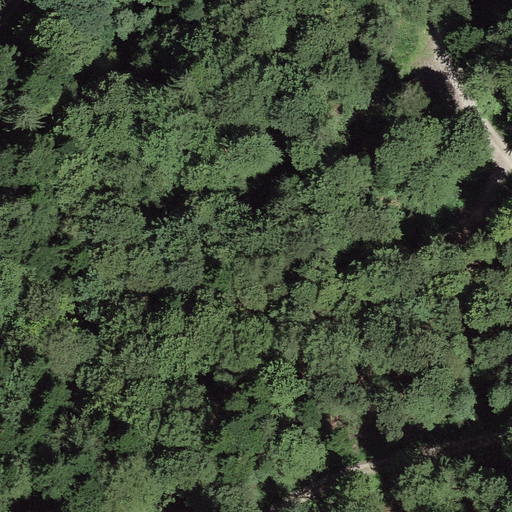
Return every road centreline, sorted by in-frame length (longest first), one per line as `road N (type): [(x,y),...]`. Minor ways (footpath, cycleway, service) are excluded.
road 1 (track): [(273,511),(351,465),(511,435)]
road 2 (track): [(511,160),(450,71),(434,0)]
